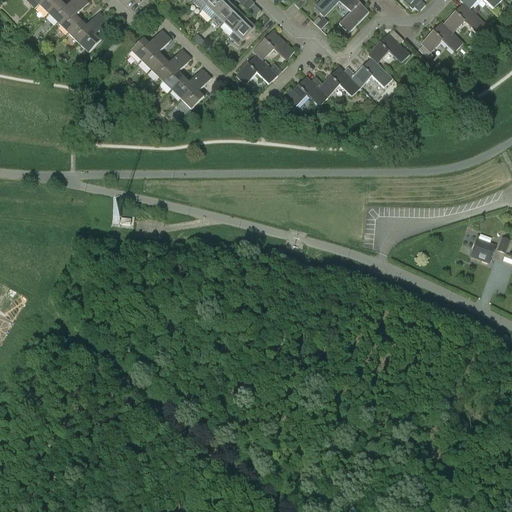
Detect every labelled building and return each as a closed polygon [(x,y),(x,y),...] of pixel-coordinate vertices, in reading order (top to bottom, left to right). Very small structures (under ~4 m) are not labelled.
[(34,11),(38,6),(44,0),(24,0),(24,1),(34,11)] [(44,0),(38,6),(48,16),(61,3),(57,0),(44,0)] [(58,26),(83,0),(73,0),(66,8),(61,3),(48,16),(58,26)] [(88,4),(83,0),(58,26),(68,36),(81,23),(75,18),(88,4)] [(202,13),(207,8),(214,0),(196,0),(194,3),(193,4),(202,13)] [(228,3),(224,0),(214,0),(207,8),(202,13),(211,21),(228,3)] [(299,10),(307,3),(304,0),(300,0),(295,6),(299,10)] [(339,3),(341,0),(323,0),(315,10),(324,18),(339,3)] [(341,0),(339,3),(351,14),(339,26),(349,35),(369,14),(354,0),(341,0)] [(404,0),(403,2),(412,11),(423,0),(404,0)] [(481,0),(492,11),(501,1),(499,0),(462,0),(460,2),(464,6),(469,10),(479,0),(481,0)] [(220,30),(224,25),(237,12),(228,3),(211,21),(220,30)] [(248,12),(251,15),(257,9),(254,6),(248,12)] [(464,6),(444,26),(444,27),(452,35),(453,35),(464,23),(476,35),(485,26),(469,11),(469,10),(464,6)] [(507,6),(503,10),(507,14),(511,10),(507,6)] [(260,12),(257,9),(251,15),(254,18),(260,12)] [(246,21),(237,12),(224,25),(220,30),(229,38),(246,21)] [(78,45),(103,19),(98,15),(86,28),(81,23),(68,36),(78,45)] [(108,24),(103,19),(78,45),(88,55),(101,43),(95,37),(108,24)] [(323,19),(316,27),(320,31),(328,23),(323,19)] [(238,47),(243,42),(255,30),(246,21),(229,38),(238,47)] [(463,45),(453,35),(452,35),(444,27),(444,26),(442,24),(421,46),(422,47),(418,51),(429,62),(434,57),(430,54),(442,42),(454,54),(463,45)] [(131,53),(142,63),(168,36),(164,31),(149,46),(144,40),(131,53)] [(393,32),(388,36),(367,57),(371,60),(377,66),(388,55),(400,66),(409,57),(399,46),(403,42),(393,32)] [(253,54),(256,57),(262,63),(273,52),(285,63),(294,53),(273,33),(253,54)] [(173,40),(168,36),(142,63),(152,73),(164,60),(159,55),(173,40)] [(164,60),(152,73),(148,77),(154,83),(157,79),(161,83),(188,55),(183,50),(169,65),(164,60)] [(171,92),(184,79),(179,74),(193,60),(188,55),(161,83),(171,92)] [(262,63),(256,57),(236,79),(245,88),(256,75),(269,87),(277,78),(269,70),(262,63)] [(377,66),(371,60),(355,76),(347,69),(343,74),(351,81),(360,90),(371,78),(384,90),(392,81),(377,66)] [(339,69),(323,86),(315,78),(311,83),(318,91),(327,99),(339,87),(351,99),(360,90),(351,81),(343,74),(339,69)] [(189,84),(184,79),(171,92),(181,102),(208,74),(203,70),(189,84)] [(204,99),(198,93),(212,79),(208,74),(181,102),(191,112),(204,99)] [(318,91),(311,83),(306,79),(286,100),(287,101),(283,105),(291,113),(295,109),(306,97),(318,108),(327,99),(318,91)] [(136,221),(125,219),(123,229),(135,231),(136,221)] [(502,240),(498,252),(504,254),(509,242),(502,240)] [(477,241),(471,258),(489,265),(495,248),(477,241)]
